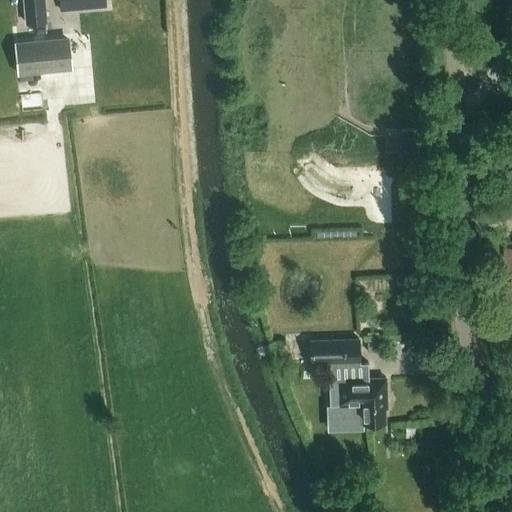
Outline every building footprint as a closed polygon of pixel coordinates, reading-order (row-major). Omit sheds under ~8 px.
[(22,0),(25,24),(46,23),(44,0),(22,0)] [(60,0),(62,10),(105,5),(104,0),(60,0)] [(15,74),(70,69),(67,35),(12,41),(15,74)] [(289,337),(290,353),(322,351),(321,336),(289,337)] [(330,338),(331,361),(330,361),(330,378),(328,378),(329,403),(337,403),(337,405),(361,404),(362,423),(385,422),(384,409),(387,409),(386,378),(368,378),(368,361),(360,361),(359,337),(330,338)] [(341,482),(350,481),(349,471),(340,472),(341,482)]
